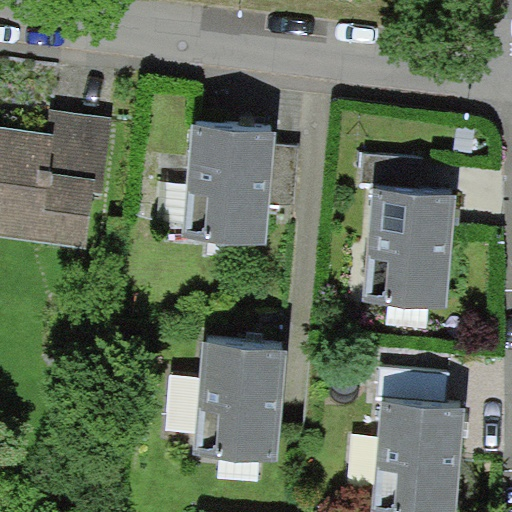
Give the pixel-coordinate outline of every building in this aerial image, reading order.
[(0,241),(96,257),(118,120),(57,111),(53,134),(0,125),(0,241)] [(288,128),(211,123),(205,229),(282,234),(288,128)] [(470,188),(385,182),(377,289),(461,296),(470,188)] [(295,343),(219,336),(209,440),(284,448),(295,343)] [(465,507),(472,404),(387,398),(380,501),(465,507)]
